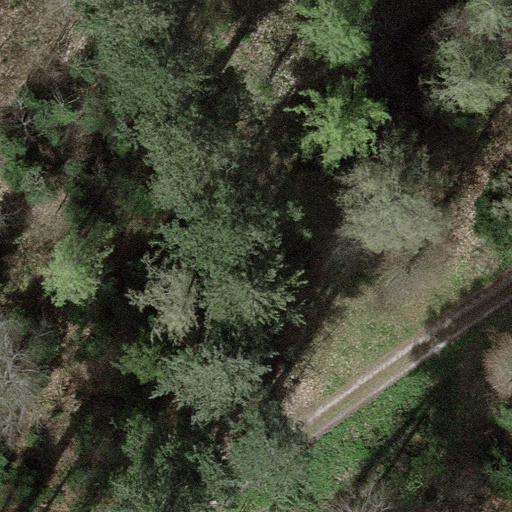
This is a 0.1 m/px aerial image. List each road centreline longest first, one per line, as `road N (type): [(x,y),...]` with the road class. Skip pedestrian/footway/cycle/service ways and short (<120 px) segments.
road 1 (track): [(314,447),(175,0)]
road 2 (track): [(511,306),(217,511)]
